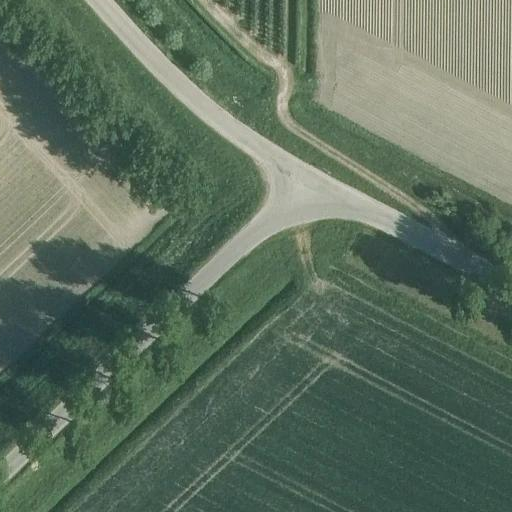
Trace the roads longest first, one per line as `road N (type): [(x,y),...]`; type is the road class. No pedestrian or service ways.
road 1 (unclassified): [(306,198),(0,475)]
road 2 (unclassified): [(306,198),(107,0)]
road 3 (unclassified): [(511,287),(378,218),(306,198)]
